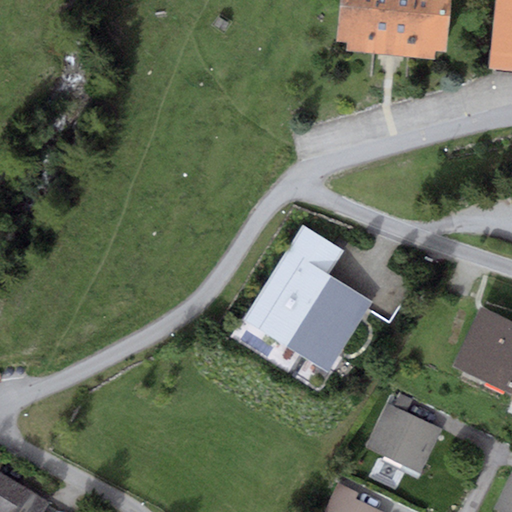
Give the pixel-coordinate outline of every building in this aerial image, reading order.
[(450,0),(340,0),(337,42),(346,43),(345,51),(435,58),(436,51),(446,52),(450,0)] [(511,0),(497,0),(490,68),(511,70),(511,0)] [(331,371),(372,302),(329,276),(344,251),(302,226),(246,320),(331,371)] [(511,324),(482,310),(456,366),(511,392),(511,324)] [(440,430),(386,405),(366,447),(420,472),(440,430)] [(511,511),(511,472),(494,509),(500,511),(511,511)] [(0,511),(44,511),(50,503),(0,473),(0,511)] [(359,493),(337,483),(323,511),(381,511),(356,499),(359,493)]
